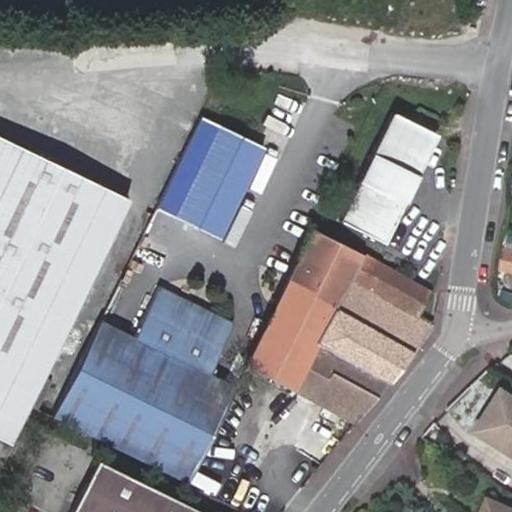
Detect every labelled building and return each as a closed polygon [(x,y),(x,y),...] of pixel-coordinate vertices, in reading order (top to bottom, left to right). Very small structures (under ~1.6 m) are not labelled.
[(436,133),(392,111),(339,220),(383,242),(436,133)] [(257,152),(212,130),(170,220),(215,242),(257,152)] [(129,200),(0,138),(0,444),(10,449),(129,200)] [(260,338),(247,365),(332,406),(327,418),(349,429),(430,324),(413,315),(427,290),(357,250),(313,230),(269,320),(260,338)] [(511,275),(511,250),(496,250),(494,274),(511,275)] [(54,417),(190,481),(237,385),(210,373),(234,322),(158,286),(134,337),(100,320),(54,417)] [(511,397),(502,392),(477,434),(511,455),(511,397)] [(207,511),(99,460),(74,511),(207,511)] [(493,511),(497,506),(489,502),(483,511),(493,511)]
